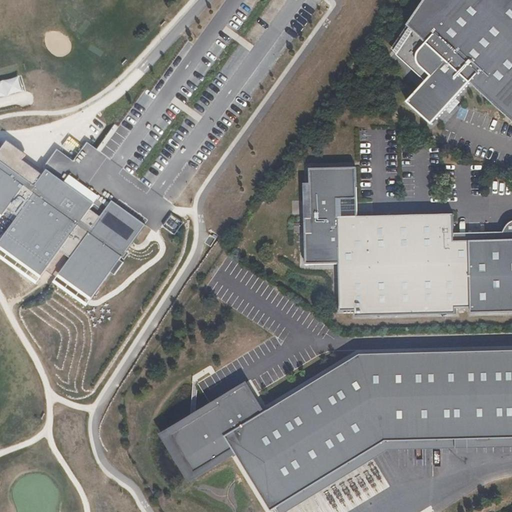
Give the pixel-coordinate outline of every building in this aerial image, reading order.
[(511,0),(426,0),(409,26),(418,34),(399,56),(428,83),(409,103),(434,126),(473,84),(511,119),(511,0)] [(409,26),(393,50),(399,56),(418,34),(409,26)] [(24,80),(0,83),(0,108),(28,104),(24,80)] [(3,143),(0,140),(0,222),(5,216),(14,221),(0,241),(0,258),(35,284),(60,250),(72,258),(54,283),(86,307),(112,272),(115,275),(124,263),(120,260),(122,258),(124,259),(150,224),(112,196),(104,208),(46,166),(43,170),(28,159),(31,155),(7,138),(3,143)] [(475,316),(511,314),(511,224),(511,225),(508,229),(505,234),(505,242),(457,244),(456,236),(456,217),(342,221),(341,204),(360,203),(358,171),(312,173),(312,188),(313,223),(307,223),(309,269),(342,268),(344,315),(359,315),(359,320),(460,317),(459,311),(474,311),(475,316)] [(170,214),(163,228),(177,235),(184,221),(170,214)] [(505,234),(456,236),(457,244),(505,242),(505,234)] [(511,349),(363,354),(269,411),(227,436),(239,454),(273,511),(391,441),(511,437),(511,349)] [(250,380),(162,433),(191,483),(239,454),(227,436),(269,411),(250,380)]
